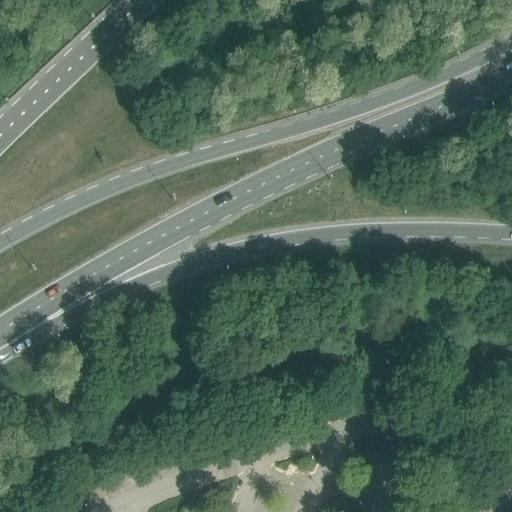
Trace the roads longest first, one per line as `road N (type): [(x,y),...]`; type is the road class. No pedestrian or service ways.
road 1 (secondary): [(0,332),(269,180),(511,72)]
road 2 (secondary): [(511,42),(397,95),(151,171),(0,240)]
road 3 (secondary): [(0,360),(94,304),(226,254),(379,231),(511,234)]
road 4 (unclassified): [(104,511),(356,424),(414,432),(475,511)]
road 5 (secondary): [(149,0),(0,136)]
